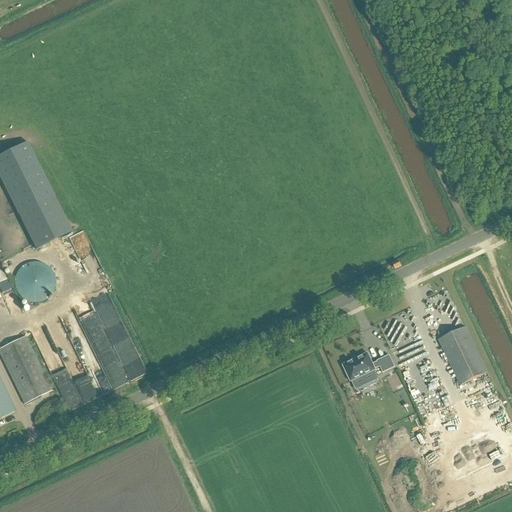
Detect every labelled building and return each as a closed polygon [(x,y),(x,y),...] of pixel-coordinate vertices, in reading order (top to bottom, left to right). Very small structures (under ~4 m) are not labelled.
[(27,143),(0,156),(0,178),(36,251),(72,233),(27,143)] [(22,262),(17,255),(1,264),(5,271),(22,262)] [(18,272),(15,278),(15,284),(16,290),(18,295),(23,300),(28,303),(34,304),(40,303),(46,301),(50,297),(54,292),(55,286),(55,280),(53,274),(50,269),(45,266),(39,263),(33,263),(27,265),(22,268),(18,272)] [(23,314),(15,294),(9,297),(7,292),(3,294),(14,318),(23,314)] [(439,341),(461,387),(488,374),(466,328),(439,341)] [(0,348),(0,356),(23,405),(52,391),(26,337),(0,348)] [(60,351),(82,402),(147,374),(142,363),(123,372),(108,339),(93,346),(99,360),(89,364),(94,377),(90,379),(75,345),(60,351)] [(368,354),(343,366),(351,383),(376,371),(375,370),(380,368),(383,374),(395,368),(389,356),(377,362),(378,363),(373,365),(368,354)] [(0,419),(14,413),(0,383),(0,419)]
